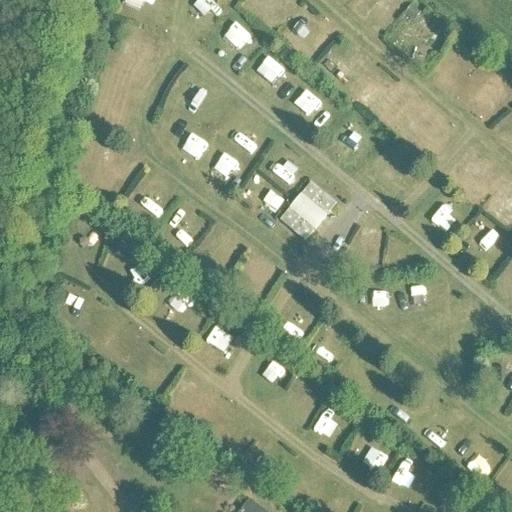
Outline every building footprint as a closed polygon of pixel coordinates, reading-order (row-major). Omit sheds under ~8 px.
[(278,26),(298,0),(279,0),(267,17),(278,26)] [(365,16),(379,0),(354,0),(351,4),(365,16)] [(415,25),(421,16),(411,9),(405,17),(415,25)] [(300,50),(313,62),(337,35),(324,23),(300,50)] [(146,75),(149,63),(119,55),(116,68),(146,75)] [(362,56),(338,84),(351,95),(375,67),(362,56)] [(494,70),(469,95),(481,107),(506,82),(494,70)] [(377,117),(390,127),(417,95),(405,84),(377,117)] [(125,130),(130,116),(96,104),(91,118),(125,130)] [(433,155),(453,132),(439,120),(419,143),(433,155)] [(90,136),(77,181),(94,185),(106,141),(90,136)] [(480,206),(508,175),(494,162),(466,193),(480,206)] [(311,185),(280,224),(305,244),(336,206),(311,185)] [(496,212),(511,226),(511,211),(503,204),(496,212)] [(361,270),(380,272),(384,231),(365,229),(361,270)] [(225,276),(240,254),(230,247),(215,269),(225,276)] [(507,292),(511,286),(511,265),(497,282),(507,292)] [(263,270),(242,307),(257,315),(277,277),(263,270)] [(165,295),(162,310),(207,318),(209,304),(165,295)] [(491,357),(490,393),(507,393),(507,357),(491,357)] [(321,406),(321,393),(292,393),(292,405),(321,406)] [(172,405),(205,412),(208,401),(174,394),(172,405)] [(322,426),(354,433),(356,421),(325,414),(322,426)] [(100,481),(93,469),(58,490),(71,511),(93,511),(98,509),(86,489),(100,481)]
